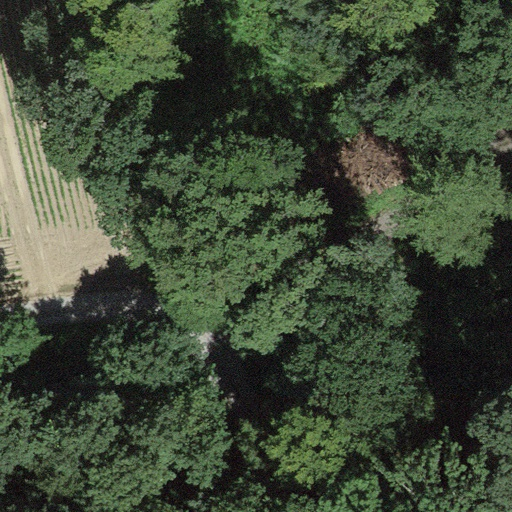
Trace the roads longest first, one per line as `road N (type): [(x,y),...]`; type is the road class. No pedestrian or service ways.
road 1 (track): [(0,325),(98,305),(192,327),(301,511)]
road 2 (track): [(511,132),(192,327)]
